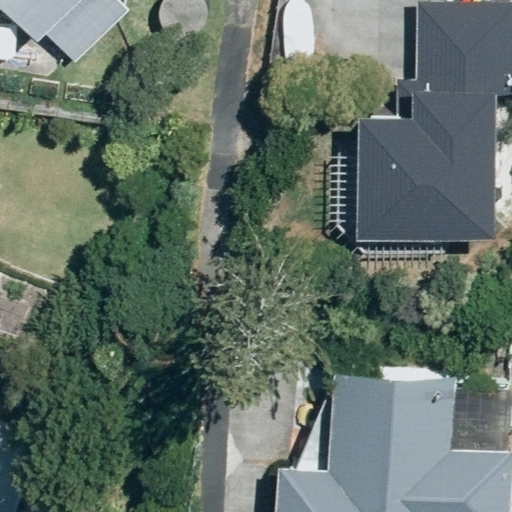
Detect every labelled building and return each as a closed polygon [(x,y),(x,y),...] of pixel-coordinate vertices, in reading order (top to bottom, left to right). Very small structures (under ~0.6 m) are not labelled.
[(19,0),(45,28),(47,25),(77,56),(131,6),(125,0),(19,0)] [(511,68),(511,0),(415,0),(414,53),(406,53),(406,78),(355,77),(352,198),(482,201),(486,67),(511,68)] [(283,457),(280,511),(511,511),(511,442),(508,442),(510,380),(458,377),(458,367),(341,360),(336,461),(283,457)] [(0,415),(0,511),(13,511),(42,430),(0,415)] [(45,466),(87,480),(95,456),(52,442),(45,466)]
